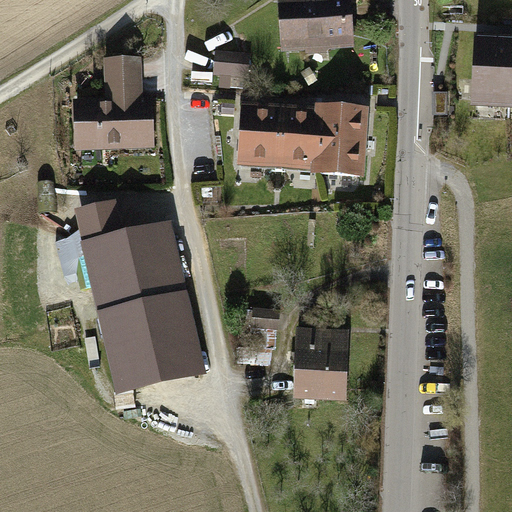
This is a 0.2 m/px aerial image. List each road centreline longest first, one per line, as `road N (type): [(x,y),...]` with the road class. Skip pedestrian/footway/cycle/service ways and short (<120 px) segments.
road 1 (track): [(177,0),(184,193),(255,511)]
road 2 (tertiary): [(398,511),(413,0)]
road 3 (track): [(473,511),(465,210),(459,189),(409,152)]
road 4 (track): [(155,0),(0,96)]
